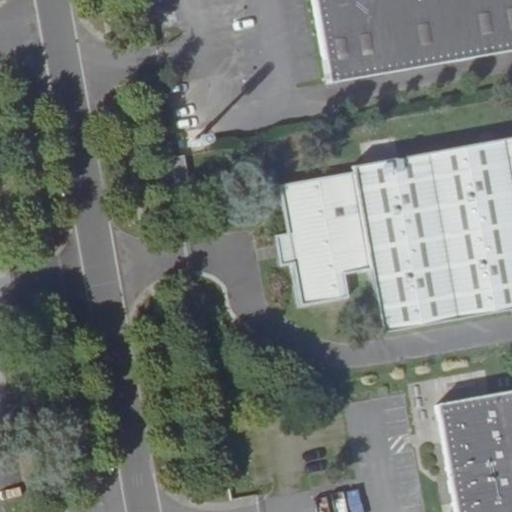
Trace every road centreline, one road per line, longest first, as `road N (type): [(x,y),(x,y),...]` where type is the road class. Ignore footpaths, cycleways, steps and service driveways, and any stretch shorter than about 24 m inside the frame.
road 1 (unknown): [(0,278),(218,241),(240,253),(296,318),(332,340),(375,341),(511,317)]
road 2 (unclassified): [(56,0),(148,511)]
road 3 (unknown): [(65,53),(291,6)]
road 4 (unknown): [(141,511),(332,504)]
road 5 (unknown): [(332,504),(370,485),(380,445),(379,393)]
